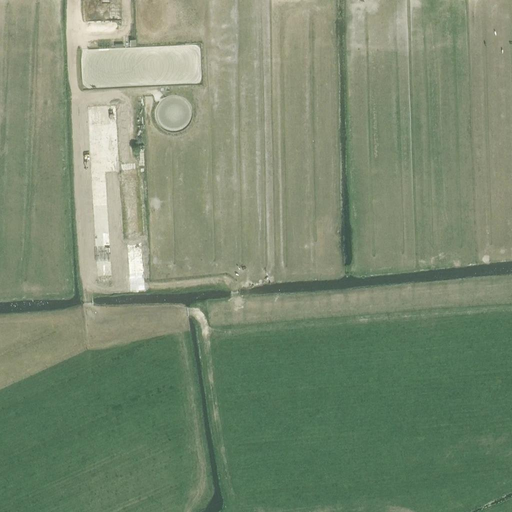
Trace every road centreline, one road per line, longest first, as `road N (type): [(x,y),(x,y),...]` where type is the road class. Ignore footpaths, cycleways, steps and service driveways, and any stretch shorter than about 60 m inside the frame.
road 1 (track): [(182,314),(103,320),(89,312),(80,264),(72,36)]
road 2 (track): [(251,511),(240,510),(204,321),(182,314)]
